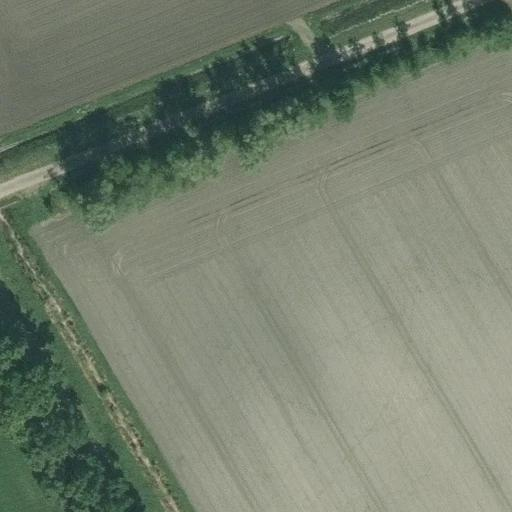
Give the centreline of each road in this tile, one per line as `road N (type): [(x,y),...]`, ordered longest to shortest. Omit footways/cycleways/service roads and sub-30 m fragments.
road 1 (residential): [(448,0),(0,180)]
road 2 (residential): [(134,511),(0,287)]
